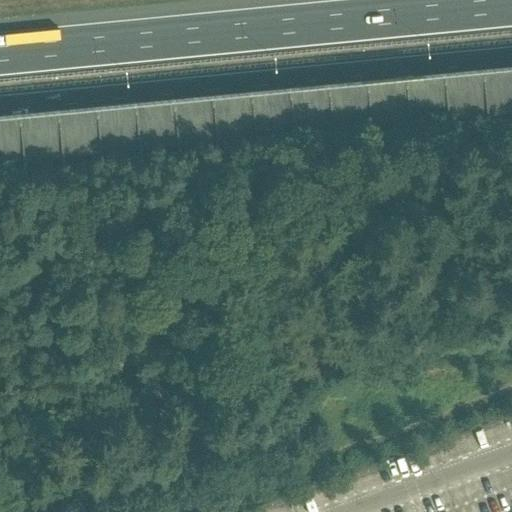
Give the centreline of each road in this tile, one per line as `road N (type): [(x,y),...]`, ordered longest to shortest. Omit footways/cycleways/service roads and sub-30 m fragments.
road 1 (motorway): [(511,5),(0,54)]
road 2 (motorway): [(0,121),(511,72)]
